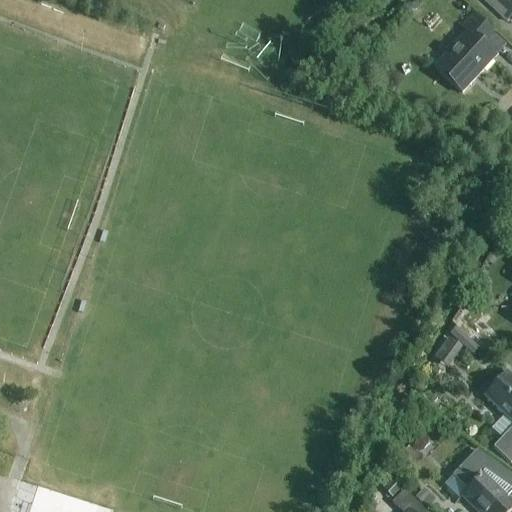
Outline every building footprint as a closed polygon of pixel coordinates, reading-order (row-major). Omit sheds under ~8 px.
[(409,0),(401,9),(408,15),(416,15),(420,8),(409,0)] [(438,0),(435,0),(429,6),(448,24),(455,16),(438,0)] [(511,0),(480,0),(506,24),(511,17),(511,0)] [(466,35),(433,71),(460,96),(495,59),(481,46),(491,35),(472,17),(462,28),(461,30),(466,35)] [(478,298),(471,311),(484,319),(492,305),(478,298)] [(448,340),(433,360),(447,369),(461,349),(448,340)] [(511,381),(506,375),(482,400),(503,419),(491,432),(501,441),(493,450),(510,467),(511,464),(511,381)] [(511,511),(511,505),(484,478),(487,476),(511,494),(511,478),(477,453),(453,479),(456,482),(455,483),(465,493),(460,499),(474,511),(511,511)] [(382,491),(392,501),(401,492),(391,482),(391,483),(385,477),(379,483),(385,489),(382,491)] [(422,511),(403,493),(391,505),(397,511),(422,511)]
